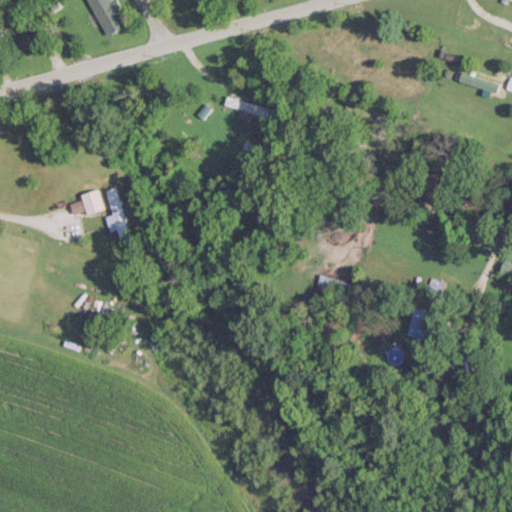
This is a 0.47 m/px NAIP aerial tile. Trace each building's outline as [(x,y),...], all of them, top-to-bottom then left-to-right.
[(90,0),(107,35),(126,27),(121,15),(125,14),(118,0),(90,0)] [(40,45),(35,30),(16,36),(21,51),(40,45)] [(484,88),(482,94),(490,97),(492,90),(498,92),(501,83),(463,71),(460,80),(484,88)] [(261,114),(263,105),(227,96),(225,104),(261,114)] [(107,189),(114,214),(106,216),(111,231),(118,229),(121,237),(130,235),(117,187),(107,189)] [(88,214),(105,209),(99,189),(82,193),(88,214)] [(501,273),(511,276),(511,261),(504,259),(501,273)] [(426,341),(436,313),(418,306),(407,334),(426,341)]
